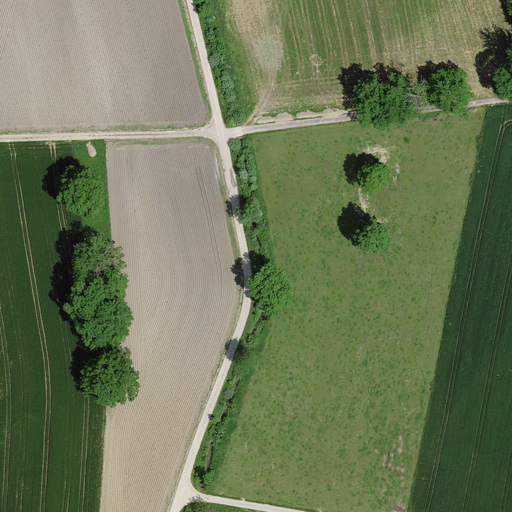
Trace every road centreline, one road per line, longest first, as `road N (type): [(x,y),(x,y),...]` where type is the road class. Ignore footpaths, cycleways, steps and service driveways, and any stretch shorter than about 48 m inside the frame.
road 1 (track): [(189,0),(248,282),(174,511)]
road 2 (track): [(511,98),(221,132)]
road 3 (track): [(0,137),(221,132)]
